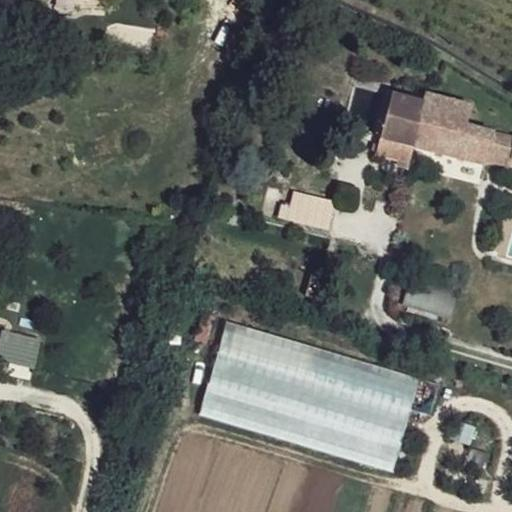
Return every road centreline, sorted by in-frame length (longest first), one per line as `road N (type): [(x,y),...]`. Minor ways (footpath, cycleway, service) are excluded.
road 1 (track): [(478,511),(205,436),(178,455),(159,511)]
road 2 (track): [(0,394),(64,403),(80,414),(93,434),(93,457),(77,511)]
